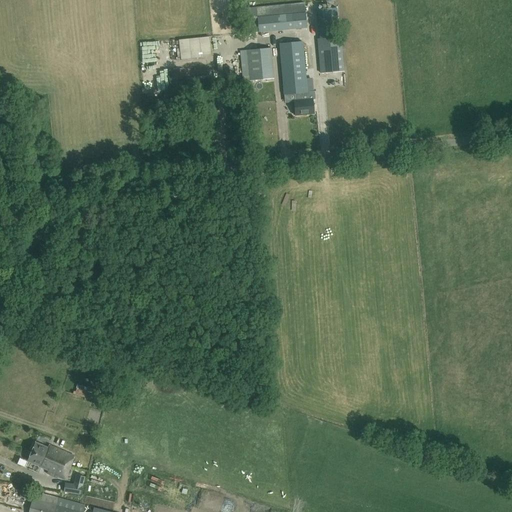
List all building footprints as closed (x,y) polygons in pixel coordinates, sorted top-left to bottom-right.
[(256,7),(257,17),(258,33),(307,28),(305,12),(304,3),(256,7)] [(331,32),(330,18),(320,18),(321,38),(317,38),(320,73),(337,72),(334,37),(332,37),(331,32)] [(215,41),(207,41),(208,63),(216,62),(215,41)] [(306,93),(307,93),(303,41),(279,44),(284,95),(297,94),(298,100),(294,100),(295,115),(314,114),(313,99),(306,99),(306,93)] [(249,80),(274,79),(271,48),(246,51),(249,80)] [(61,359),(71,363),(75,349),(66,346),(61,359)] [(75,394),(90,399),(93,389),(77,385),(75,394)] [(64,478),(74,456),(48,445),(47,447),(35,442),(27,461),(48,470),(47,473),(57,477),(58,475),(64,478)] [(80,495),(85,477),(76,474),(73,484),(65,483),(63,492),(80,495)] [(83,511),(85,505),(34,492),(34,490),(19,487),(17,497),(20,498),(19,500),(23,501),(24,499),(32,501),(28,511),(83,511)]
